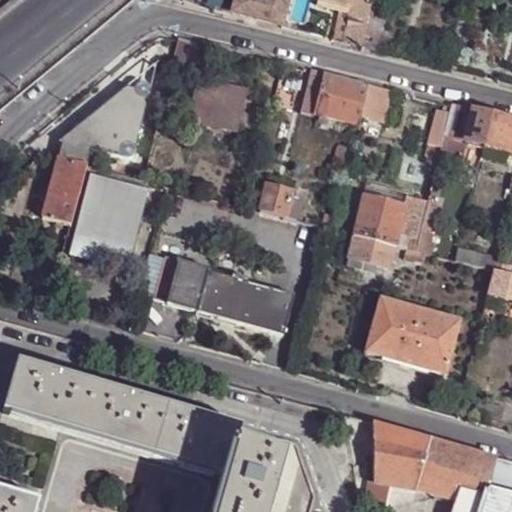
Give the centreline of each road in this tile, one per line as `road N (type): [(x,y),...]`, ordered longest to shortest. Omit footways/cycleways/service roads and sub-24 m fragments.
road 1 (unclassified): [(0,141),(144,20),(511,104)]
road 2 (unclassified): [(0,309),(511,448)]
